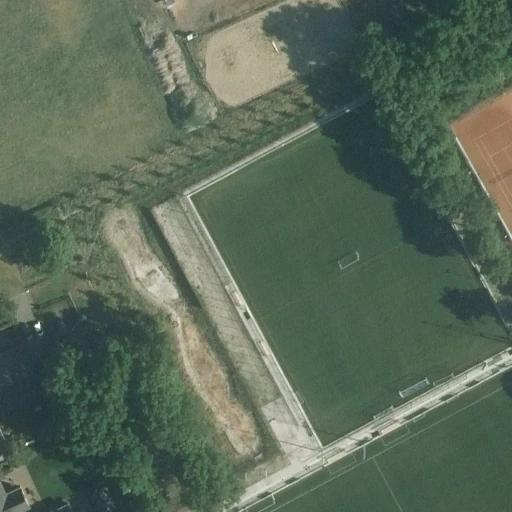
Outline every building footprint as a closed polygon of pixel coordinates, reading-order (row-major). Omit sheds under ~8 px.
[(65,337),(64,337),(46,345),(56,368),(64,365),(65,366),(76,361),(65,337)] [(0,359),(0,394),(11,390),(39,378),(38,377),(26,348),(0,359)] [(66,368),(42,379),(49,394),(72,383),(66,368)] [(82,405),(58,416),(65,430),(89,420),(82,405)] [(0,451),(9,447),(0,427),(0,451)] [(0,511),(19,511),(30,508),(21,487),(6,494),(0,481),(0,511)] [(106,486),(91,493),(100,511),(115,505),(106,486)]
